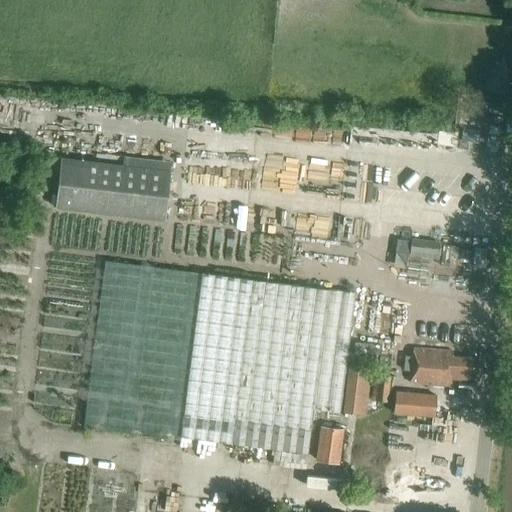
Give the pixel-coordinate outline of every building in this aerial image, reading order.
[(169,172),(122,166),(61,159),(55,208),(163,220),(169,172)] [(396,240),(394,252),(407,254),(408,241),(396,240)] [(355,294),(104,261),(83,428),(179,440),(179,438),(307,454),(312,410),(339,413),(355,294)] [(352,366),(372,368),(374,345),(355,343),(352,366)] [(413,349),(410,384),(449,387),(450,381),(466,382),(467,375),(472,375),(474,359),(452,358),(452,352),(413,349)] [(343,413),(365,416),(372,368),(352,366),(348,365),(343,413)] [(390,378),(373,376),(370,401),(387,403),(390,378)] [(394,414),(433,418),(435,396),(396,392),(394,414)] [(316,461),(338,464),(342,430),(320,428),(316,461)]
